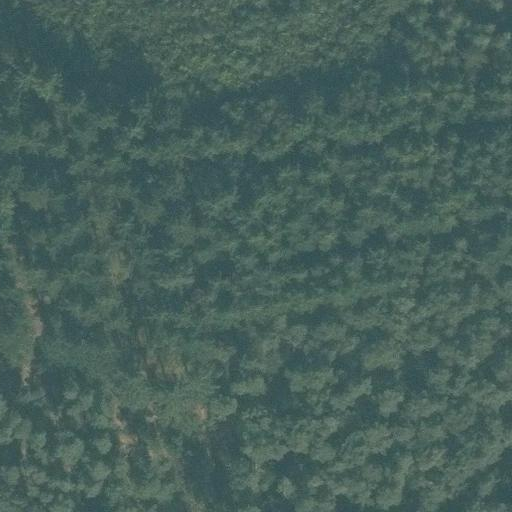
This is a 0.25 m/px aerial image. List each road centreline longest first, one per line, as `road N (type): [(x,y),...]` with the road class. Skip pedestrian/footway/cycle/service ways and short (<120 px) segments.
road 1 (track): [(511,284),(195,344),(181,111)]
road 2 (track): [(511,57),(276,103),(181,111),(0,56)]
road 3 (track): [(0,345),(200,416)]
